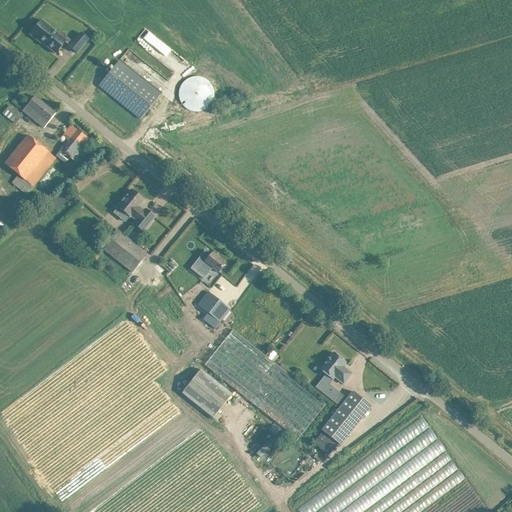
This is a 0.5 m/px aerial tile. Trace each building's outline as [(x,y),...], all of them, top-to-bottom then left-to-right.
[(18,24),(23,18),(15,12),(10,18),(18,24)] [(38,40),(55,54),(66,41),(41,21),(30,35),(37,41),(38,40)] [(80,33),(70,46),(69,47),(77,54),(88,40),(80,33)] [(79,77),(90,62),(82,57),(72,72),(79,77)] [(119,61),(105,78),(99,86),(140,119),(161,94),(119,61)] [(22,111),(43,129),(56,114),(34,97),(22,111)] [(15,125),(22,116),(10,105),(2,114),(15,125)] [(68,141),(56,156),(65,164),(70,158),(76,163),(93,142),(71,125),(62,136),(68,141)] [(27,136),(21,144),(4,165),(18,175),(12,183),(27,195),(49,167),(56,159),(27,136)] [(63,200),(68,195),(62,189),(58,194),(63,200)] [(131,190),(117,207),(118,208),(113,214),(124,223),(129,217),(130,218),(131,216),(136,221),(133,224),(143,232),(155,217),(145,210),(144,212),(138,207),(144,201),(131,190)] [(44,202),(38,192),(29,198),(36,208),(44,202)] [(0,202),(0,234),(16,215),(0,202)] [(116,229),(101,248),(132,273),(147,255),(116,229)] [(202,277),(207,271),(206,270),(209,265),(218,272),(225,264),(212,253),(197,273),(202,277)] [(199,306),(192,316),(212,332),(229,310),(208,293),(198,305),(199,306)] [(271,350),(265,356),(232,331),(205,366),(298,440),(326,405),(273,363),(278,356),(271,350)] [(311,362),(318,352),(313,348),(306,359),(311,362)] [(333,353),(327,361),(319,371),(332,381),(335,378),(343,385),(351,374),(345,369),(345,370),(342,368),(346,363),(333,353)] [(201,370),(182,394),(213,419),(232,395),(201,370)] [(339,393),(329,385),(322,394),(332,402),(339,393)] [(322,431),(340,446),(371,407),(353,392),(322,431)] [(320,463),(325,457),(318,452),(313,458),(320,463)]
